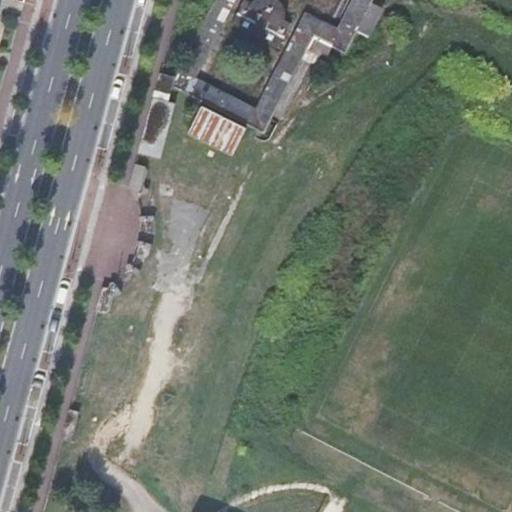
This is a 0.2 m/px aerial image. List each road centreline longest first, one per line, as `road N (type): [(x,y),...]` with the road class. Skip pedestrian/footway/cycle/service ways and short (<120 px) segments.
road 1 (primary): [(0,442),(119,0)]
road 2 (primary): [(74,0),(0,275)]
